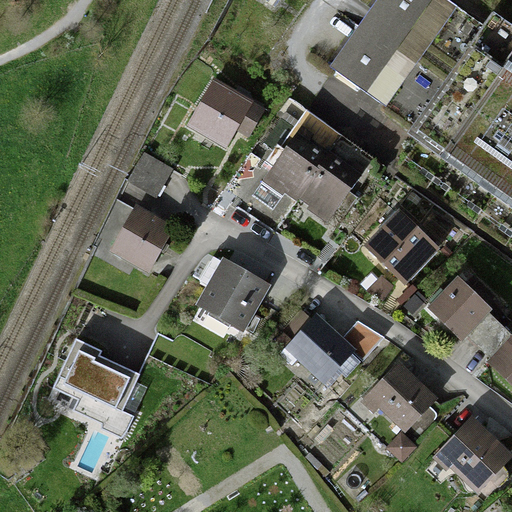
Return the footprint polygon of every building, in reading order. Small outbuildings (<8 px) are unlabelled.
[(450,6),(441,0),(388,0),(337,72),(381,103),(450,6)] [(511,50),(492,37),(420,137),(511,202),(511,50)] [(185,132),(225,155),(236,136),(248,144),(264,117),(211,87),(185,132)] [(261,184),(293,207),(326,159),(294,137),(261,184)] [(144,153),(136,167),(162,182),(170,168),(144,153)] [(357,180),(326,159),(293,207),(325,228),(357,180)] [(153,197),(162,182),(136,167),(127,181),(153,197)] [(108,255),(148,278),(175,232),(135,209),(108,255)] [(397,214),(362,250),(403,291),(438,255),(397,214)] [(243,338),(271,290),(221,262),(194,311),(243,338)] [(487,316),(490,313),(455,280),(424,313),(459,346),(464,340),(487,316)] [(476,352),(499,327),(487,316),(464,340),(476,352)] [(280,357),(321,394),(355,356),(314,319),(280,357)] [(499,327),(476,352),(487,362),(510,338),(499,327)] [(511,336),(510,338),(487,362),(483,366),(511,393),(511,336)] [(102,351),(76,339),(54,388),(119,417),(138,374),(99,356),(102,351)] [(361,402),(401,440),(434,405),(394,367),(361,402)] [(432,465),(475,503),(510,464),(467,425),(432,465)]
